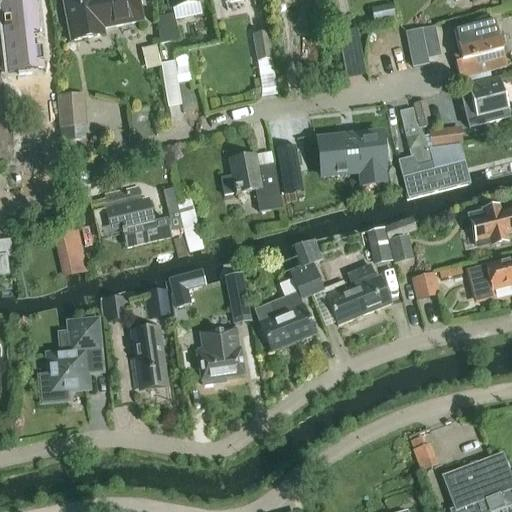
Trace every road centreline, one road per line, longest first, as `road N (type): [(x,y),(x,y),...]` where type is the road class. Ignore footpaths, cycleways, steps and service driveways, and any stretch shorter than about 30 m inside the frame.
road 1 (unclassified): [(0,458),(86,437),(227,448),(320,382),(396,347),(511,325)]
road 2 (unclassified): [(426,79),(226,119),(0,209)]
road 3 (unclassified): [(253,511),(395,419),(511,390)]
